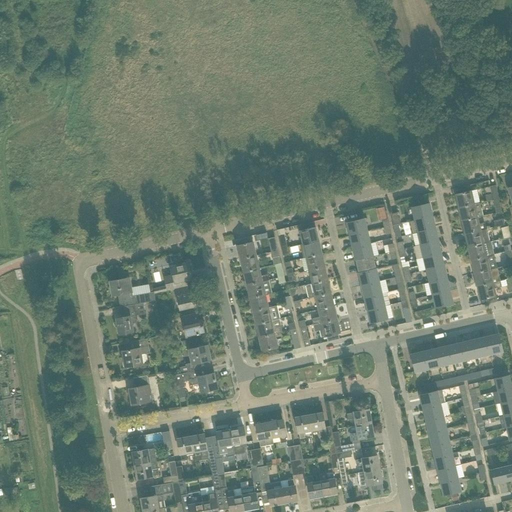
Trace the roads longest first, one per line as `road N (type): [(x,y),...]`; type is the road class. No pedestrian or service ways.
road 1 (residential): [(112,428),(80,260),(206,230)]
road 2 (track): [(357,0),(434,176)]
road 3 (residential): [(470,322),(434,176)]
road 4 (residential): [(361,347),(328,201)]
road 5 (residential): [(239,375),(206,230)]
road 6 (residential): [(244,404),(383,380)]
road 7 (residential): [(112,428),(244,404)]
road 8 (residential): [(206,230),(328,201)]
road 9 (residential): [(239,375),(361,347)]
road 10 (residential): [(406,501),(383,380)]
